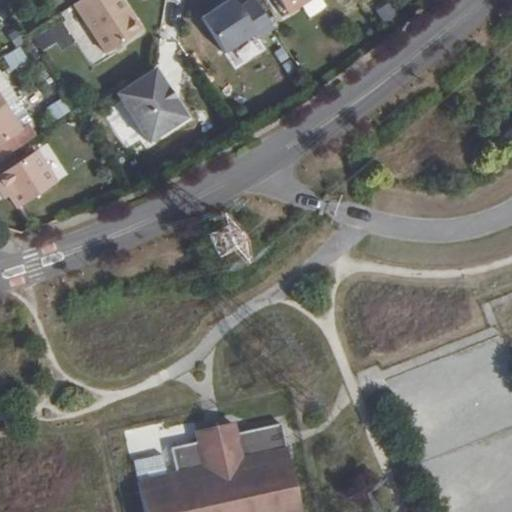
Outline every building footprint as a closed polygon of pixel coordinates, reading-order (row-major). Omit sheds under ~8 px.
[(141,29),(122,0),(76,0),(74,2),(106,51),(141,29)] [(272,27),(255,0),(247,0),(236,7),(230,0),(225,0),(200,18),(223,51),(252,33),(257,39),(272,27)] [(278,0),(286,11),(303,0),(278,0)] [(21,47),(4,54),(10,68),(27,62),(21,47)] [(163,86),(150,68),(113,91),(144,139),(180,114),(168,97),(165,99),(158,89),(163,86)] [(168,97),(163,86),(158,89),(165,99),(168,97)] [(63,97),(46,107),(54,121),(71,111),(63,97)] [(2,107),(0,108),(0,145),(19,133),(2,107)] [(0,191),(3,189),(7,196),(16,209),(52,187),(31,154),(0,174),(0,191)] [(198,448),(195,439),(165,445),(171,472),(134,479),(140,511),(296,511),(281,439),(278,422),(231,433),(232,440),(198,448)] [(193,429),(195,439),(198,448),(232,440),(231,433),(228,422),(216,424),(193,429)]
